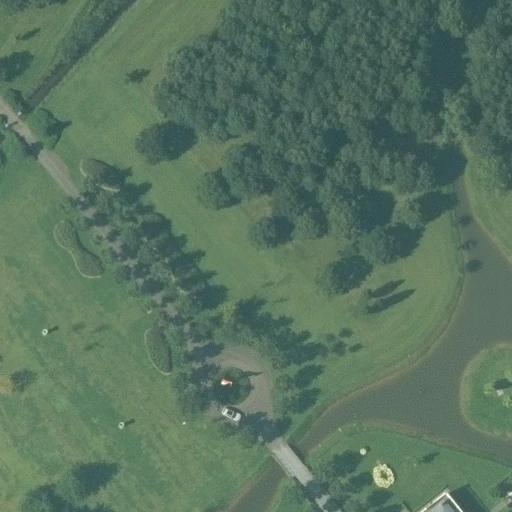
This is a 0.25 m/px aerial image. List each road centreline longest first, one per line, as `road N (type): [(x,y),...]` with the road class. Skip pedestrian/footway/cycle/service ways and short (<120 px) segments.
road 1 (track): [(0,105),(204,355),(201,384),(231,422),(261,428),(332,511)]
road 2 (track): [(261,428),(267,390),(254,361),(204,355)]
